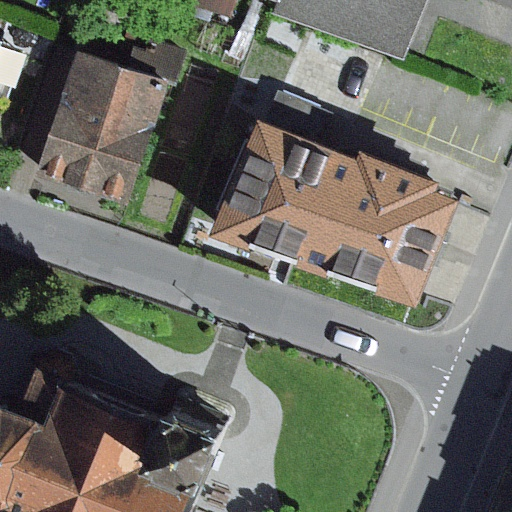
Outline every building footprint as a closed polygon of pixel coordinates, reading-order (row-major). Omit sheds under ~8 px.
[(264,0),(273,3),(267,17),(413,70),(438,0),(264,0)] [(0,46),(0,107),(5,109),(22,55),(0,46)] [(168,87),(75,55),(33,179),(125,210),(168,87)] [(353,166),(253,126),(207,243),(413,314),(456,208),(431,198),(435,188),(357,157),(353,166)] [(187,511),(217,445),(71,388),(75,371),(73,359),(53,352),(41,359),(36,373),(14,421),(0,416),(0,511),(187,511)]
